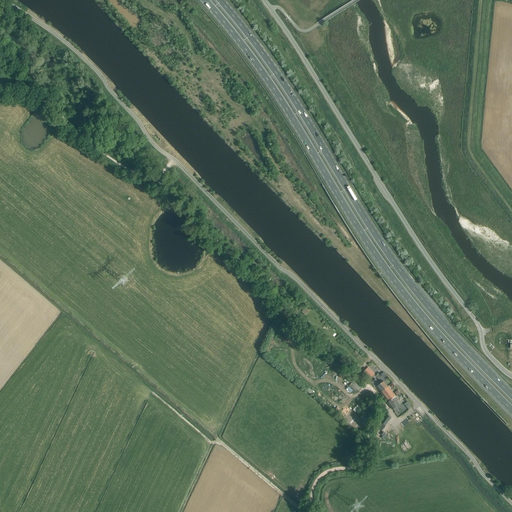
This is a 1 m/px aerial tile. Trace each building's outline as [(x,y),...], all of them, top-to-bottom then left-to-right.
[(374,374),(368,367),(362,373),(369,380),(374,374)] [(350,384),(349,386),(355,392),(357,390),(358,391),(362,386),(354,379),(350,384)] [(375,379),(371,382),(375,388),(376,387),(380,392),(388,387),(383,381),(379,384),(375,379)] [(394,397),(396,397),(388,387),(380,392),(388,402),(394,397)] [(388,402),(387,403),(392,410),(393,409),(395,412),(401,406),(394,397),(388,402)] [(380,423),(385,426),(391,418),(386,415),(380,423)]
